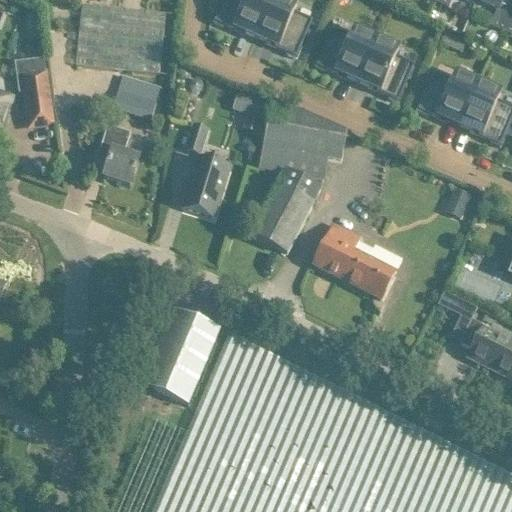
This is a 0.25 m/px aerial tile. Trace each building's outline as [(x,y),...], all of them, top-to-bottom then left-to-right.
[(255,42),(273,0),(225,0),(215,24),(235,33),(236,31),(255,39),(254,41),(255,42)] [(273,0),(255,42),(256,42),(257,40),(276,48),(275,50),(295,59),(311,23),(293,15),(297,8),(278,0),(273,0)] [(475,4),(476,0),(434,0),(434,3),(448,9),(451,0),(471,0),(475,2),(475,4)] [(476,0),(475,4),(476,4),(477,2),(498,11),(491,27),(504,33),(511,15),(511,4),(504,1),(503,0),(476,0)] [(81,6),(75,68),(159,77),(165,15),(81,6)] [(357,86),(377,40),(376,40),(375,42),(353,32),(350,40),(332,32),(316,68),(337,77),(338,75),(357,83),(356,85),(357,86)] [(377,41),(377,40),(357,86),(358,86),(358,84),(378,92),(377,94),(397,103),(413,67),(395,60),(398,52),(377,43),(377,41)] [(45,75),(21,78),(26,118),(51,115),(45,75)] [(459,130),(478,85),(478,84),(477,86),(455,77),(452,84),(434,77),(418,112),(439,121),(440,119),(459,128),(458,130),(459,130)] [(479,85),(478,85),(459,130),(460,128),(479,137),(479,139),(499,147),(511,117),(511,110),(497,104),(500,96),(478,87),(479,85)] [(0,133),(12,100),(0,95),(0,133)] [(236,99),(233,111),(249,115),(252,104),(236,99)] [(344,167),(346,138),(303,117),(303,116),(269,110),(270,110),(258,171),(261,172),(283,176),(284,174),(285,174),(285,172),(325,185),(329,164),(344,167)] [(126,135),(107,129),(96,165),(108,169),(105,179),(129,186),(137,161),(120,156),(126,135)] [(206,133),(194,130),(186,153),(199,157),(206,133)] [(229,171),(197,161),(182,211),(214,221),(229,171)] [(320,192),(285,174),(284,174),(283,176),(251,238),(287,256),(320,192)] [(455,193),(452,199),(454,206),(464,210),(469,199),(455,193)] [(334,228),(313,268),(381,302),(394,277),(402,262),(375,248),(367,263),(355,257),(362,243),(359,241),(334,228)] [(0,311),(9,286),(0,282),(0,311)] [(188,410),(219,335),(172,315),(141,390),(188,410)] [(510,382),(511,379),(511,345),(471,325),(460,346),(472,353),(468,361),(510,382)] [(12,345),(0,340),(0,365),(4,367),(12,345)]
